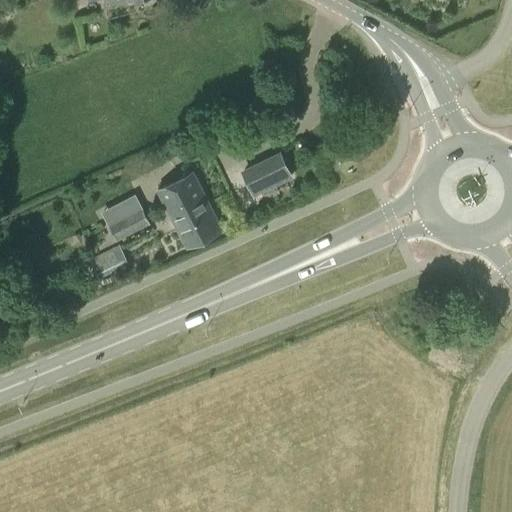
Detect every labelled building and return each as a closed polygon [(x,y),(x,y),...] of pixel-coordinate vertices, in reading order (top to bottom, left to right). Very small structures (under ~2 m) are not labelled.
[(278,183),(291,177),(280,154),(267,160),(278,183)] [(158,190),(187,246),(221,229),(193,173),(158,190)] [(150,224),(140,206),(107,222),(117,240),(150,224)] [(126,259),(119,245),(90,259),(97,273),(126,259)] [(35,287),(26,268),(14,273),(23,293),(35,287)]
